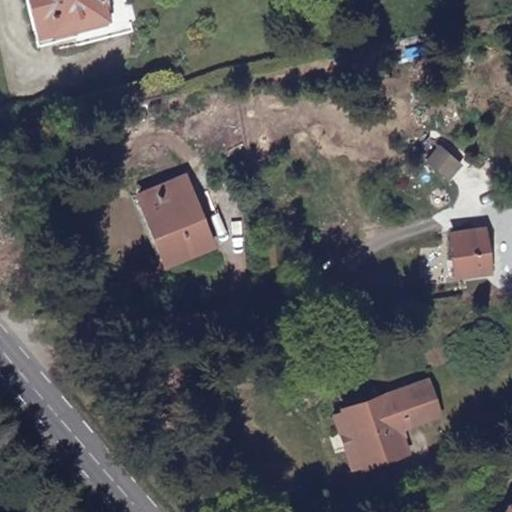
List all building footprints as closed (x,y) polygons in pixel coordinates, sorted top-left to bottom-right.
[(36,0),(40,14),(46,13),(50,28),(105,15),(110,33),(127,29),(119,0),(36,0)] [(209,240),(183,178),(138,197),(164,256),(209,240)] [(483,228),(448,232),(452,273),(488,270),(483,228)] [(434,415),(422,382),(340,411),(340,415),(331,417),(350,470),(360,466),(363,469),(405,451),(398,430),(434,415)] [(511,511),(511,501),(505,504),(506,507),(501,511),(500,511),(511,511)]
